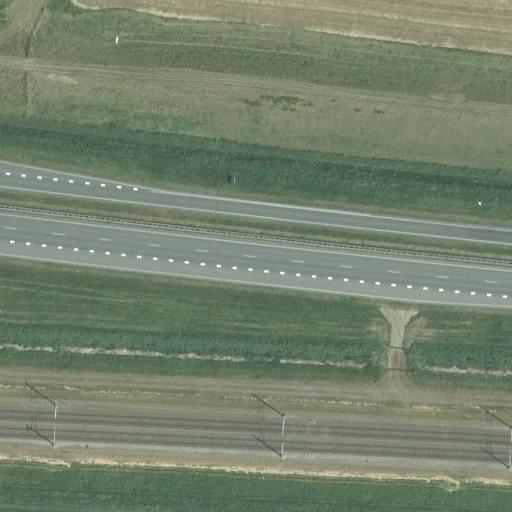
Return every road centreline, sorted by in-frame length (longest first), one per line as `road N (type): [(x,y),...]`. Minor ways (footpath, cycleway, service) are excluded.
road 1 (trunk): [(0,233),(511,291)]
road 2 (trunk): [(511,236),(0,180)]
road 3 (track): [(0,377),(511,402)]
